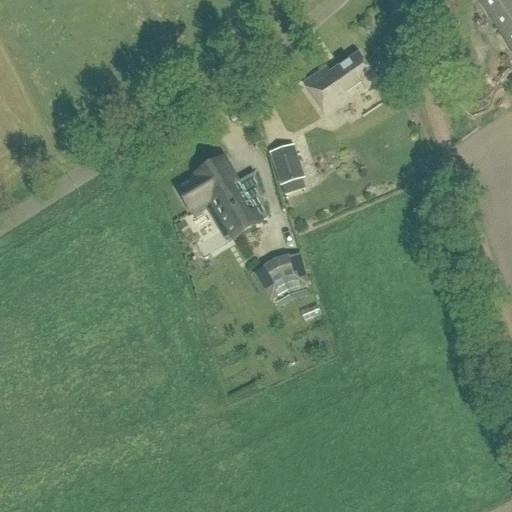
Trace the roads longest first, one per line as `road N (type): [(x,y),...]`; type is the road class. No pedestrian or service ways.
road 1 (unclassified): [(0,225),(336,0)]
road 2 (track): [(394,0),(511,339)]
